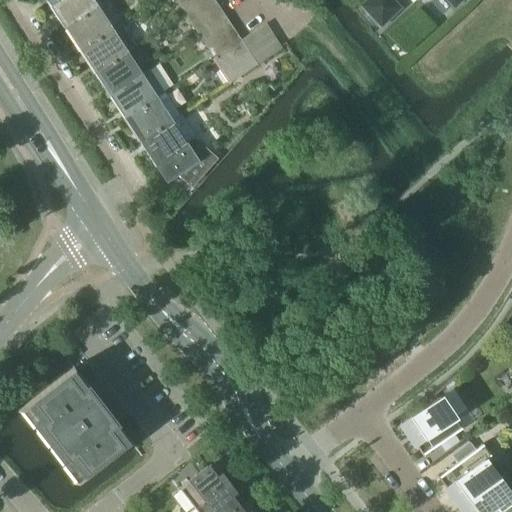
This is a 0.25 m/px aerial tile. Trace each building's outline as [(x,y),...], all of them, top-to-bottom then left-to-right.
[(57,0),(51,4),(66,27),(97,7),(92,0),(57,0)] [(179,0),(177,2),(184,14),(204,0),(179,0)] [(204,0),(184,14),(191,24),(217,6),(213,0),(204,0)] [(400,8),(392,0),(367,0),(362,5),(381,26),(400,8)] [(191,24),(199,35),(225,17),(217,6),(191,24)] [(66,27),(80,49),(111,29),(97,7),(66,27)] [(199,35),(207,46),(233,29),(225,17),(199,35)] [(80,49),(95,72),(126,52),(127,53),(137,46),(122,23),(112,30),(111,29),(80,49)] [(207,46),(214,57),(240,40),(233,29),(207,46)] [(214,57),(222,69),(248,51),(240,40),(214,57)] [(248,51),(222,69),(231,82),(257,65),(248,51)] [(95,72),(110,94),(141,74),(127,53),(126,52),(95,72)] [(110,94),(125,117),(156,97),(156,98),(165,92),(150,69),(141,74),(110,94)] [(125,117),(140,141),(171,121),(171,120),(180,114),(166,92),(165,92),(156,98),(156,97),(125,117)] [(171,121),(140,141),(166,180),(175,174),(191,189),(217,159),(194,138),(186,144),(171,121)] [(113,418),(119,414),(97,386),(92,390),(74,367),(27,404),(83,478),(131,441),(113,418)] [(441,396),(402,424),(411,438),(423,455),(439,443),(444,450),(458,439),(454,433),(462,428),(461,427),(455,417),(466,409),(467,408),(454,388),(441,397),(441,396)] [(438,477),(460,507),(505,474),(483,444),(438,477)] [(179,488),(194,508),(227,482),(221,474),(219,476),(210,464),(179,488)] [(511,511),(511,484),(505,474),(460,507),(463,511),(511,511)] [(228,511),(240,503),(232,492),(234,491),(227,482),(194,508),(188,511),(228,511)] [(228,511),(247,511),(240,503),(228,511)]
